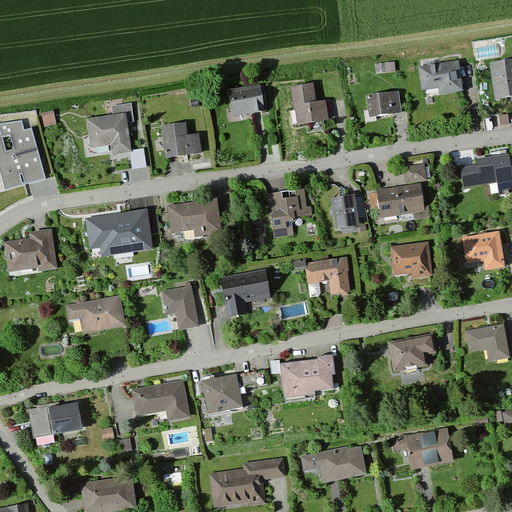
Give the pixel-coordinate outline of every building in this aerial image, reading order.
[(439,97),(462,93),(456,61),(417,68),(421,92),(438,89),(439,97)] [(511,99),(511,61),(487,65),(492,102),(511,99)] [(259,86),(225,93),(231,119),(264,113),(259,86)] [(310,86),(288,91),(296,129),(326,123),(323,104),(314,106),(310,86)] [(367,120),(401,115),(397,94),(364,100),(367,120)] [(510,123),(509,113),(493,115),(494,124),(510,123)] [(110,156),(129,153),(123,116),(84,122),(88,150),(108,147),(110,156)] [(22,133),(20,123),(0,125),(0,179),(3,192),(45,180),(31,131),(22,133)] [(183,127),(159,130),(163,161),(199,155),(196,136),(185,138),(183,127)] [(473,162),(474,168),(459,171),(462,190),(495,185),(497,198),(511,195),(511,190),(507,156),(473,162)] [(422,167),(402,170),(405,186),(425,183),(422,167)] [(418,187),(376,193),(380,218),(422,212),(418,187)] [(303,190),(266,196),(272,238),(293,235),(290,219),(307,216),(303,190)] [(352,197),(329,201),(334,231),(357,227),(352,197)] [(215,204),(165,209),(167,235),(191,233),(192,239),(218,237),(215,204)] [(145,214),(84,221),(88,251),(98,250),(99,257),(150,251),(145,214)] [(29,241),(2,247),(7,275),(36,269),(37,274),(56,270),(49,232),(28,236),(29,241)] [(484,273),(504,269),(498,233),(460,240),(465,266),(482,263),(484,273)] [(411,280),(432,277),(427,245),(388,250),(392,278),(411,275),(411,280)] [(117,257),(118,263),(133,261),(132,255),(117,257)] [(328,297),(348,294),(344,260),(303,265),(306,287),(326,284),(328,297)] [(268,298),(264,275),(216,283),(223,320),(245,316),(243,302),(268,298)] [(175,330),(196,327),(189,288),(159,294),(164,317),(173,315),(175,330)] [(80,336),(124,328),(118,297),(63,307),(66,322),(77,319),(80,336)] [(487,363),(508,358),(500,325),(463,334),(468,355),(485,351),(487,363)] [(431,356),(428,338),(387,346),(393,373),(424,367),(422,357),(431,356)] [(315,362),(278,365),(281,401),(314,397),(313,393),(330,391),(329,377),(332,377),(330,358),(315,359),(315,362)] [(240,410),(233,377),(198,384),(205,417),(240,410)] [(164,423),(187,419),(181,383),(129,392),(134,418),(163,413),(164,423)] [(32,440),(78,432),(72,401),(35,407),(35,410),(27,412),(32,440)] [(511,411),(501,413),(504,427),(511,425),(511,411)] [(444,430),(391,442),(394,453),(404,450),(409,473),(452,464),(444,430)] [(345,449),(300,458),(302,473),(318,470),(320,485),(365,476),(360,449),(345,451),(345,449)] [(242,471),(208,475),(212,509),(263,503),(261,483),(281,481),(279,460),(241,465),(242,471)] [(129,478),(78,484),(81,511),(128,511),(133,511),(129,478)] [(452,486),(437,491),(440,504),(456,499),(452,486)]
